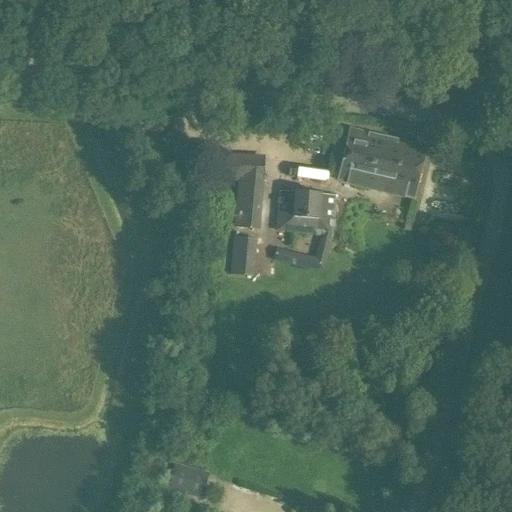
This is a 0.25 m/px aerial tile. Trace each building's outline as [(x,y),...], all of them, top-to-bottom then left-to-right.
[(413,199),(425,148),(351,130),(339,181),(413,199)] [(260,230),(262,179),(263,160),(233,159),(232,178),(238,178),(236,229),(260,230)] [(281,193),(277,232),(331,237),(334,198),(281,193)] [(233,240),(231,264),(251,266),(253,242),(233,240)] [(200,500),(204,481),(206,475),(173,466),(167,491),(200,500)]
